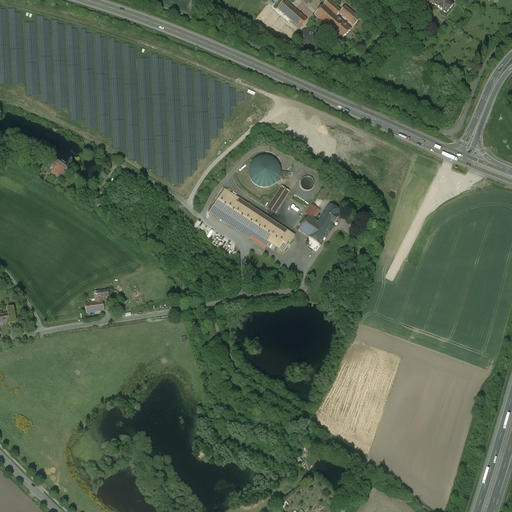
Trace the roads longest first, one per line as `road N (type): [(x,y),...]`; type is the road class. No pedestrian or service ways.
road 1 (unclassified): [(511,32),(487,57),(458,126),(442,131),(140,0)]
road 2 (primary): [(456,154),(192,37),(85,0)]
road 3 (unclassified): [(0,343),(303,287)]
road 4 (track): [(211,305),(247,382),(367,460),(356,486)]
road 5 (track): [(102,184),(123,165),(203,218)]
